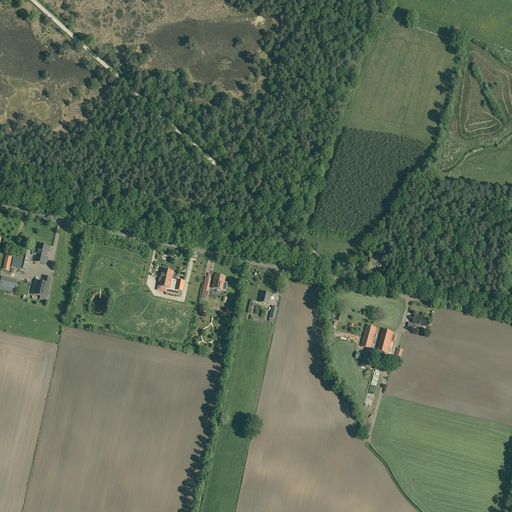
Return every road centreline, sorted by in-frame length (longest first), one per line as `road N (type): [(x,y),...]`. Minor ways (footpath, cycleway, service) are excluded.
road 1 (tertiary): [(511,317),(0,207)]
road 2 (track): [(33,0),(342,281)]
